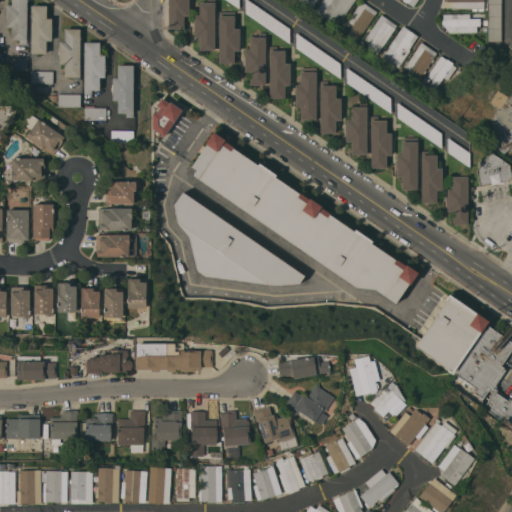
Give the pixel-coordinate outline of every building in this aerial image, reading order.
[(11,26),(6,26),(6,4),(12,4),(12,0),(27,0),(27,43),(20,43),(20,39),(11,39),(11,26)] [(189,0),(189,15),(184,15),(184,28),(169,28),(169,0),(189,0)] [(215,49),(200,49),(200,36),(194,36),(194,14),(200,14),(200,1),(208,1),(208,0),(215,0),(215,16),(215,22),(215,49)] [(239,0),(239,8),(227,0),(239,0)] [(246,12),(246,0),(250,0),(290,27),(290,43),(246,12)] [(316,0),(310,10),(295,0),(316,0)] [(355,0),(343,16),(340,14),(333,23),(319,13),(318,14),(315,11),(322,0),(355,0)] [(357,41),(346,34),(353,24),(348,21),(362,0),(377,11),(357,41)] [(484,0),(484,8),(484,10),(472,10),(472,8),(454,8),(454,1),(447,1),(447,0),(484,0)] [(501,0),(501,41),(488,41),(488,0),(501,0)] [(47,17),(52,17),(52,40),(47,40),(47,53),(39,53),(38,56),(31,56),(31,4),(47,4),(47,17)] [(219,15),(222,15),(222,11),(235,11),(235,28),(240,28),(240,50),(234,50),(234,63),(219,63),(219,23),(219,16),(219,15)] [(470,13),(470,18),(480,17),(481,25),(477,25),(477,31),(449,32),(445,25),(443,26),(443,18),(444,18),(443,13),(470,13)] [(397,25),(377,53),(367,46),(370,42),(364,38),(381,14),(397,25)] [(418,35),(409,49),(411,50),(398,67),(382,56),(403,25),(418,35)] [(60,41),(65,41),(65,28),(81,28),(80,80),(73,80),(73,76),(65,76),(65,63),(59,63),(60,41)] [(340,62),(341,78),(296,47),(297,32),(340,62)] [(265,84),(250,84),(250,71),(245,71),(245,49),(250,49),(250,36),(254,36),(254,33),(266,33),(266,51),(266,57),(265,84)] [(100,54),(106,54),(105,77),(100,77),(100,89),(92,89),(92,93),(84,93),(85,41),(100,41),(100,54)] [(437,52),(433,58),(434,59),(432,62),(431,61),(429,65),(429,66),(428,67),(427,67),(426,69),(427,70),(424,73),(423,72),(417,81),(407,74),(410,69),(405,66),(422,41),(437,52)] [(270,50),(285,50),(285,62),(291,62),(291,85),(285,85),(285,98),(270,97),(270,57),(270,51),(270,50)] [(447,58),(454,62),(453,64),(457,66),(448,79),(444,76),(435,89),(429,85),(433,79),(427,75),(442,55),(447,58)] [(27,57),(27,69),(5,69),(5,57),(27,57)] [(133,116),(126,116),(126,112),(118,112),(118,100),(113,100),(113,77),(118,77),(118,64),(134,64),(133,116)] [(391,97),(391,113),(347,82),(347,66),(391,97)] [(316,119),(301,119),(301,106),(296,106),(296,84),(301,84),(301,67),(306,67),(306,71),(316,71),(316,119)] [(53,70),(53,83),(37,83),(31,83),(31,70),(53,70)] [(422,80),(425,75),(431,79),(427,84),(422,80)] [(341,119),(336,119),(336,132),(321,132),(321,81),(326,81),(326,84),(336,84),(336,97),(341,97),(341,119)] [(48,87),(46,93),(35,89),(37,83),(48,87)] [(511,145),(503,153),(486,133),(493,124),(492,122),(501,107),(497,104),(505,93),(509,96),(511,91),(511,145)] [(81,93),(81,106),(58,106),(58,93),(81,93)] [(183,109),(164,136),(163,135),(154,135),(154,129),(152,128),(152,112),(154,111),(157,106),(158,105),(156,104),(162,97),(169,102),(170,101),(183,109)] [(442,132),(442,148),(398,117),(397,101),(442,132)] [(367,154),(352,154),(352,141),(346,141),(346,119),(351,119),(351,106),(357,106),(357,102),(367,102),(367,120),(367,127),(367,154)] [(106,107),(106,119),(84,119),(84,107),(106,107)] [(65,136),(62,140),(63,141),(53,155),(26,136),(38,118),(65,136)] [(371,119),(386,119),(386,132),(392,132),(392,154),(386,154),(386,167),(371,167),(371,127),(371,120),(371,119)] [(134,130),(133,143),(111,142),(111,129),(134,130)] [(226,139),(225,140),(234,146),(233,147),(258,164),(260,162),(277,174),(275,176),(300,193),(300,192),(309,198),(310,197),(322,205),(321,206),(330,213),(354,230),(355,228),(373,240),(372,242),(396,259),(397,258),(406,265),(407,264),(419,272),(410,284),(409,283),(396,303),(375,288),(356,286),(193,174),(197,169),(192,166),(207,144),(205,143),(214,131),(226,139)] [(470,152),(470,167),(448,152),(448,136),(470,152)] [(418,188),(402,188),(402,176),(397,176),(397,153),(402,153),(402,141),(403,141),(403,137),(418,137),(418,155),(418,162),(418,188)] [(477,170),(490,151),(510,164),(511,179),(480,185),(477,170)] [(422,154),(438,154),(438,167),(443,167),(442,189),(437,189),(437,202),(422,202),(422,162),(422,155),(422,154)] [(44,157),(44,162),(45,162),(45,169),(45,177),(42,179),(12,179),(12,169),(12,157),(44,157)] [(468,223),(453,223),(453,210),(448,210),(448,188),(453,188),(453,176),(468,176),(468,223)] [(136,181),(136,190),(135,190),(135,203),(106,203),(106,189),(110,189),(110,187),(109,187),(109,181),(136,181)] [(305,275),(300,283),(275,284),(205,275),(197,270),(189,236),(177,221),(174,204),(183,191),(305,275)] [(53,203),(53,230),(50,230),(50,239),(33,239),(33,203),(53,203)] [(132,207),(132,217),(132,229),(100,229),(100,225),(99,225),(99,208),(132,207)] [(29,209),(29,239),(25,239),(25,241),(7,241),(7,209),(29,209)] [(137,234),(137,255),(129,255),(129,256),(97,256),(97,251),(96,251),(96,234),(137,234)] [(135,277),(135,278),(146,278),(146,307),(128,307),(127,277),(135,277)] [(65,281),(65,282),(77,282),(77,311),(58,311),(58,281),(65,281)] [(47,284),(47,285),(54,285),(54,313),(52,315),(47,316),(45,313),(34,313),(34,284),(47,284)] [(11,286),(23,286),(23,288),(30,288),(30,315),(27,317),(23,317),(21,315),(11,315),(11,286)] [(88,287),(88,288),(100,288),(100,317),(81,316),(81,287),(88,287)] [(112,287),(112,288),(123,288),(123,317),(104,316),(104,287),(112,287)] [(489,320),(452,373),(447,370),(448,368),(415,346),(447,300),(446,299),(450,293),(489,320)] [(494,393),(489,390),(483,398),(473,392),(476,388),(456,374),(490,326),(511,340),(511,349),(502,363),(500,362),(499,363),(504,366),(503,367),(506,369),(494,387),(497,389),(495,391),(494,393)] [(175,343),(175,342),(183,342),(183,350),(200,350),(200,349),(213,349),(213,366),(202,366),(202,369),(194,369),(194,370),(185,370),(181,370),(181,369),(175,369),(175,370),(167,370),(167,369),(160,368),(160,371),(151,371),(151,369),(136,369),(136,355),(137,355),(137,342),(175,343)] [(119,348),(119,349),(128,349),(128,357),(132,361),(133,363),(133,365),(132,367),(131,369),(130,370),(127,371),(120,371),(103,371),(103,370),(102,370),(102,372),(86,372),(87,359),(90,359),(90,356),(100,356),(100,353),(110,353),(110,352),(112,352),(112,348),(119,348)] [(41,355),(41,361),(56,361),(57,377),(45,377),(45,379),(17,379),(17,374),(17,360),(18,360),(18,355),(41,355)] [(330,372),(294,377),(293,374),(280,376),(278,361),(318,355),(319,361),(329,360),(330,372)] [(369,355),(370,360),(374,359),(379,379),(375,380),(375,382),(377,382),(379,387),(377,387),(377,390),(376,390),(376,392),(371,393),(371,391),(356,395),(348,365),(354,363),(355,366),(356,366),(354,358),(369,355)] [(295,390),(302,395),(303,393),(307,396),(316,383),(319,386),(319,387),(334,396),(324,412),(328,414),(321,425),(315,421),(314,421),(299,411),(298,413),(297,412),(296,414),(292,411),(293,409),(285,404),(295,390)] [(406,400),(394,412),(390,409),(388,410),(389,411),(387,413),(387,412),(383,416),(382,415),(381,416),(379,414),(379,413),(374,408),(375,407),(370,402),(386,385),(391,389),(396,383),(406,400)] [(511,402),(495,391),(494,393),(483,409),(511,429),(511,402)] [(269,405),(272,414),(274,413),(275,419),(289,414),(291,419),(290,419),(295,436),(278,441),(278,438),(265,442),(259,424),(258,425),(253,410),(269,405)] [(394,435),(395,434),(390,430),(405,411),(410,414),(415,408),(422,413),(423,412),(430,417),(425,424),(428,426),(419,438),(415,436),(408,445),(394,435)] [(61,416),(61,413),(63,413),(63,409),(78,409),(78,421),(77,421),(77,438),(60,438),(60,444),(52,444),(52,438),(50,438),(50,416),(61,416)] [(129,418),(129,409),(146,409),(146,413),(145,413),(145,427),(144,427),(144,430),(143,430),(143,444),(140,444),(140,451),(131,451),(131,444),(118,444),(118,429),(117,429),(117,418),(129,418)] [(182,410),(182,415),(182,427),(179,427),(179,439),(165,439),(165,450),(153,450),(154,417),(162,417),(162,414),(166,414),(166,410),(182,410)] [(235,410),(236,419),(246,418),(247,420),(248,420),(249,426),(249,428),(250,443),(239,444),(239,450),(227,451),(226,445),(225,445),(224,432),(223,432),(222,428),(223,428),(223,426),(222,426),(221,411),(235,410)] [(191,413),(190,413),(190,411),(206,411),(206,413),(206,419),(216,419),(216,444),(209,444),(209,454),(191,454),(191,413)] [(98,417),(98,415),(94,415),(94,412),(113,412),(113,414),(113,426),(111,426),(111,440),(86,440),(85,425),(87,417),(98,417)] [(40,414),(40,437),(19,437),(19,438),(6,438),(6,418),(18,418),(18,414),(40,414)] [(356,458),(346,442),(350,440),(342,428),(359,417),(365,422),(376,439),(372,447),(373,448),(356,458)] [(457,429),(454,434),(455,435),(446,447),(445,445),(432,463),(420,453),(415,449),(436,421),(435,420),(437,417),(440,420),(438,423),(441,425),(444,420),(457,429)] [(343,437),(356,461),(350,465),(351,466),(349,466),(350,467),(341,472),(340,471),(339,470),(335,473),(326,456),(330,454),(328,450),(326,451),(325,448),(326,447),(325,446),(336,440),(337,440),(343,437)] [(463,441),(460,446),(455,442),(458,438),(463,441)] [(455,485),(441,474),(444,470),(438,465),(454,443),(460,448),(460,447),(474,457),(455,485)] [(320,450),(328,472),(322,474),(323,476),(312,480),(311,479),(308,480),(308,479),(305,480),(302,473),(305,471),(299,458),(320,450)] [(306,484),(300,487),(300,488),(299,488),(299,489),(289,493),(289,492),(288,492),(288,491),(286,492),(280,478),(281,478),(279,473),(281,473),(276,461),(277,461),(276,458),(282,456),(283,459),(294,455),(306,484)] [(166,465),(165,472),(171,473),(170,497),(163,497),(163,499),(161,499),(161,502),(151,501),(153,464),(166,465)] [(99,466),(113,467),(113,468),(115,468),(115,465),(120,465),(120,468),(119,502),(112,502),(105,502),(105,501),(98,500),(98,496),(96,496),(96,485),(98,485),(99,466)] [(222,465),(222,500),(216,500),(216,501),(209,501),(209,500),(207,500),(201,500),(199,500),(199,488),(201,488),(201,465),(222,465)] [(273,465),(282,492),(261,499),(261,498),(258,500),(253,485),(257,484),(256,480),(254,481),(253,479),(255,478),(253,472),(273,465)] [(195,496),(189,496),(189,500),(177,500),(177,493),(176,493),(176,489),(177,489),(177,477),(176,477),(176,473),(177,473),(177,467),(189,467),(189,468),(196,468),(195,496)] [(250,468),(252,499),(245,499),(245,501),(245,502),(245,503),(233,504),(233,502),(233,498),(229,499),(227,469),(250,468)] [(382,468),(386,473),(389,470),(399,482),(398,483),(399,484),(394,488),(395,489),(381,501),(379,498),(374,502),(375,503),(372,506),(371,505),(369,507),(368,505),(367,506),(364,503),(366,502),(360,495),(370,487),(365,481),(382,468)] [(41,503),(28,503),(28,502),(17,502),(17,490),(20,490),(20,469),(41,469),(41,503)] [(67,501),(43,501),(43,482),(46,482),(46,469),(63,470),(68,470),(67,501)] [(147,470),(145,501),(139,501),(132,501),(132,500),(124,500),(125,497),(121,497),(122,481),(125,481),(126,469),(147,470)] [(15,503),(0,503),(0,470),(9,470),(16,470),(15,503)] [(92,471),(92,501),(87,501),(87,502),(72,502),(72,501),(70,501),(70,485),(72,485),(72,479),(71,479),(71,475),(72,475),(72,471),(92,471)] [(444,485),(447,481),(452,485),(450,489),(456,494),(452,499),(453,499),(442,511),(440,511),(439,511),(438,511),(436,511),(432,508),(433,507),(419,496),(429,482),(430,482),(434,477),(444,485)] [(363,506),(361,507),(362,511),(338,511),(333,498),(339,496),(339,495),(346,492),(346,491),(353,488),(353,489),(356,488),(363,506)] [(403,511),(416,497),(432,511),(403,511)] [(327,511),(311,502),(305,511),(327,511)]
